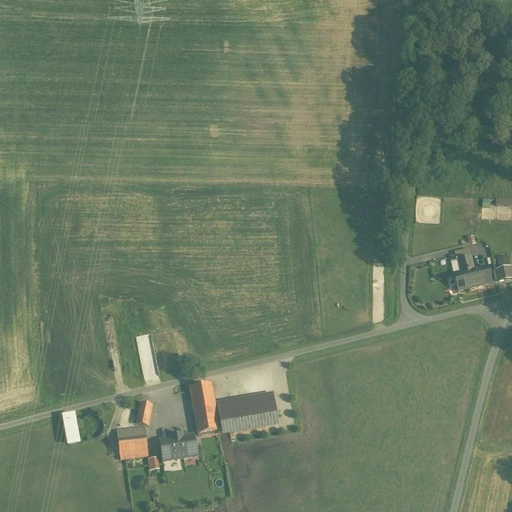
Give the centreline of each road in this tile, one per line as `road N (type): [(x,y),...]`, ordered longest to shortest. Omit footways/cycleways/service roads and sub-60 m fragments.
road 1 (unclassified): [(400,327),(0,425)]
road 2 (unclassified): [(400,327),(420,0)]
road 3 (unclassified): [(452,511),(502,306)]
